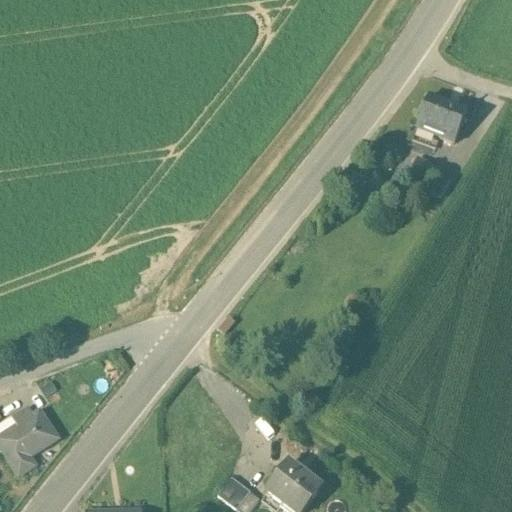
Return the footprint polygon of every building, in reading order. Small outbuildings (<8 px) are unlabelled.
[(466,115),(427,100),(415,132),(454,147),(466,115)] [(441,173),(417,161),(405,184),(406,183),(429,195),(441,173)] [(449,183),(439,177),(430,195),(440,200),(449,183)] [(28,411),(0,429),(0,453),(18,481),(35,471),(30,461),(58,443),(39,415),(33,418),(28,411)] [(305,511),(320,493),(287,467),(265,496),(285,511),(305,511)] [(237,511),(249,496),(231,482),(217,500),(232,511),(237,511)]
